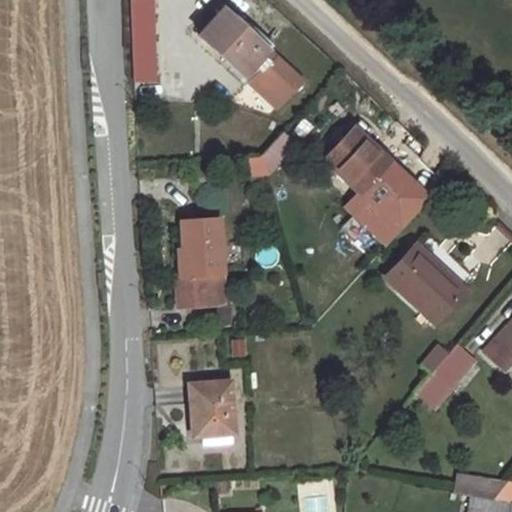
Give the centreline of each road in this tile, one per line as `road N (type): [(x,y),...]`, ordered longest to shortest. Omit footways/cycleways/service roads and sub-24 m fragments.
road 1 (residential): [(108,506),(123,426),(126,340),(105,0)]
road 2 (unclassified): [(300,0),(511,196)]
